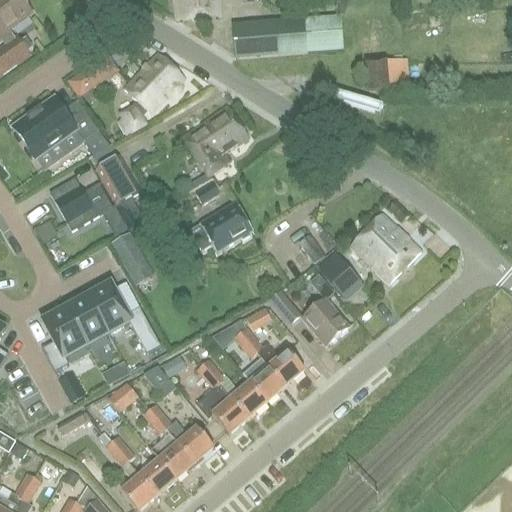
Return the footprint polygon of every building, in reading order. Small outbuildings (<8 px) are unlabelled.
[(10,32),(32,16),(20,0),(0,0),(0,44),(12,36),(10,32)] [(173,0),(176,23),(220,18),(217,0),(173,0)] [(341,18),(232,27),(234,61),(307,55),(343,52),(341,18)] [(0,78),(1,80),(30,58),(17,39),(0,51),(0,78)] [(90,95),(120,73),(106,53),(76,75),(90,95)] [(415,81),(414,53),(392,54),(393,82),(415,81)] [(125,91),(138,104),(118,116),(120,122),(117,124),(126,140),(149,128),(143,119),(149,114),(150,116),(169,97),(174,98),(179,97),(183,93),(184,88),(182,83),(183,82),(158,57),(125,91)] [(390,57),(376,58),(377,83),(391,83),(390,57)] [(33,116),(12,131),(24,146),(35,162),(55,148),(75,134),(79,139),(83,145),(84,146),(93,158),(101,153),(108,147),(99,134),(88,119),(77,104),(70,109),(63,114),(58,108),(54,101),(33,116)] [(212,182),(209,179),(230,165),(224,156),(248,140),(227,109),(181,140),(206,177),(185,191),(189,197),(212,182)] [(97,173),(117,207),(139,195),(119,160),(97,173)] [(100,188),(83,198),(74,182),(51,196),(72,234),(96,220),(112,210),(100,188)] [(219,195),(212,184),(195,194),(202,205),(219,195)] [(396,201),(385,212),(401,227),(412,216),(396,201)] [(235,206),(200,227),(189,233),(201,255),(212,249),(216,255),(241,241),(242,243),(250,238),(249,236),(252,235),(235,206)] [(351,249),(389,285),(420,254),(382,217),(351,249)] [(148,268),(130,236),(111,246),(129,279),(148,268)] [(309,238),(299,245),(315,266),(324,259),(309,238)] [(337,295),(356,277),(340,261),(322,279),(337,295)] [(111,287),(88,299),(108,337),(129,326),(146,357),(161,349),(139,310),(127,317),(111,287)] [(270,304),(291,329),(302,320),(281,295),(270,304)] [(108,337),(88,299),(65,312),(86,349),(108,337)] [(325,349),(349,329),(326,302),(302,322),(325,349)] [(86,349),(65,312),(42,324),(54,345),(41,351),(54,375),(69,367),(65,361),(86,349)] [(256,317),(246,322),(252,332),(262,327),(256,317)] [(255,342),(246,331),(233,342),(240,351),(242,349),(248,345),(249,347),(255,342)] [(242,349),(240,351),(250,362),(257,356),(262,350),(255,342),(249,347),(248,345),(242,349)] [(262,351),(262,350),(257,356),(268,370),(285,390),(305,374),(288,353),(279,361),(267,347),(262,351)] [(212,379),(218,373),(209,363),(197,373),(204,382),(210,377),(212,379)] [(176,376),(170,364),(161,369),(167,381),(176,376)] [(129,377),(123,366),(112,372),(118,383),(129,377)] [(158,370),(143,378),(164,402),(176,391),(158,370)] [(285,390),(268,370),(249,386),(267,406),(285,390)] [(212,418),(229,438),(248,422),(231,401),(219,387),(225,382),(218,373),(212,379),(206,384),(212,391),(194,407),(207,422),(212,418)] [(127,386),(108,402),(120,416),(135,403),(141,411),(139,412),(143,418),(149,413),(127,386)] [(267,406),(249,386),(231,401),(248,422),(267,406)] [(71,406),(84,399),(78,389),(65,395),(71,405),(71,406)] [(156,408),(149,413),(143,418),(150,427),(157,422),(158,424),(164,419),(156,408)] [(81,417),(56,431),(62,440),(85,426),(89,431),(94,427),(90,423),(86,416),(82,418),(81,417)] [(157,422),(150,427),(159,438),(161,445),(151,454),(176,483),(195,467),(166,433),(172,428),(164,419),(158,424),(157,422)] [(172,428),(166,433),(195,467),(214,451),(197,430),(187,438),(177,424),(172,428)] [(109,431),(104,436),(112,445),(106,450),(113,459),(119,454),(121,456),(127,450),(118,440),(117,441),(109,431)] [(16,444),(0,434),(0,450),(9,456),(16,444)] [(112,445),(104,436),(98,441),(106,450),(105,451),(122,471),(121,472),(132,485),(121,495),(135,511),(141,511),(157,499),(140,478),(129,465),(135,459),(127,450),(121,456),(119,454),(113,459),(106,450),(112,445)] [(16,446),(10,457),(21,463),(27,452),(16,446)] [(176,483),(151,454),(158,463),(140,478),(157,499),(176,483)] [(27,477),(21,486),(28,490),(27,493),(35,498),(42,486),(40,485),(44,480),(37,476),(34,481),(27,477)] [(28,490),(21,486),(14,498),(12,496),(8,503),(0,498),(0,491),(0,490),(0,511),(15,511),(21,503),(29,508),(35,498),(27,493),(28,490)] [(81,511),(83,509),(70,502),(64,511),(81,511)] [(21,503),(15,511),(30,511),(32,509),(29,508),(21,503)]
